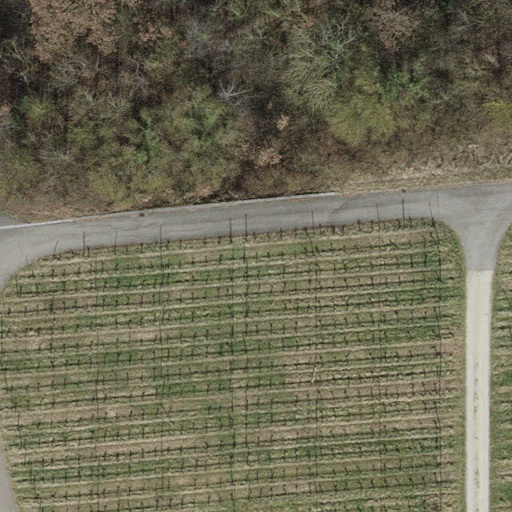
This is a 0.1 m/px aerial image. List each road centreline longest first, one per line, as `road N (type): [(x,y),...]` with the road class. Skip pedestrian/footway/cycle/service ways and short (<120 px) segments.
road 1 (trunk): [(232,511),(147,336),(85,127),(58,0)]
road 2 (track): [(0,269),(13,250),(43,243),(484,204)]
road 3 (track): [(483,511),(484,204)]
